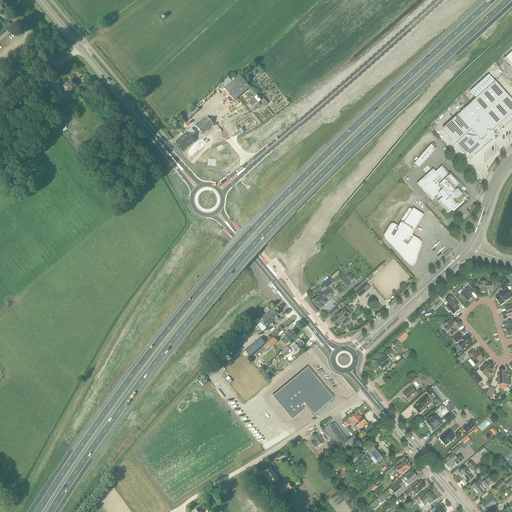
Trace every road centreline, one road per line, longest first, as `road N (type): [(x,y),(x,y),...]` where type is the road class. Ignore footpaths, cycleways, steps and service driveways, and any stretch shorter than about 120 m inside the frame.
road 1 (motorway): [(51,511),(237,262),(507,0)]
road 2 (motorway): [(490,0),(230,254),(135,369),(37,511)]
road 3 (motorway): [(285,267),(511,5)]
road 4 (motorway): [(61,511),(134,417),(248,310)]
road 5 (motorway): [(284,135),(465,0)]
road 6 (primary): [(438,0),(284,135)]
road 7 (secondary): [(468,511),(365,389)]
road 8 (unclassified): [(242,468),(365,389)]
road 9 (primary): [(172,158),(80,48)]
road 10 (secondary): [(368,336),(467,245)]
